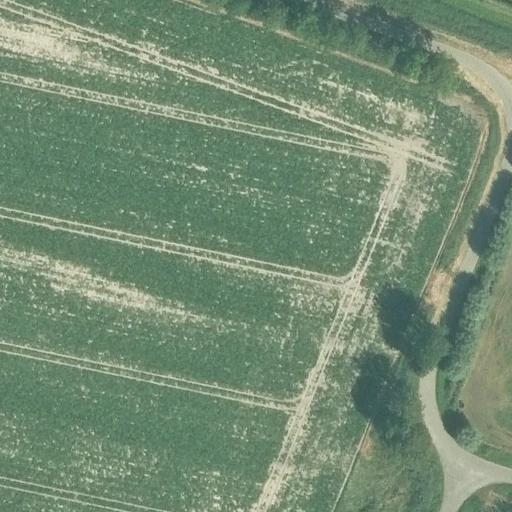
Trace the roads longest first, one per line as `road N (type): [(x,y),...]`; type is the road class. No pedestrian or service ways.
road 1 (unclassified): [(473,465),(439,437),(426,379),(511,148)]
road 2 (unclassified): [(511,113),(502,88),(471,60),(305,0)]
